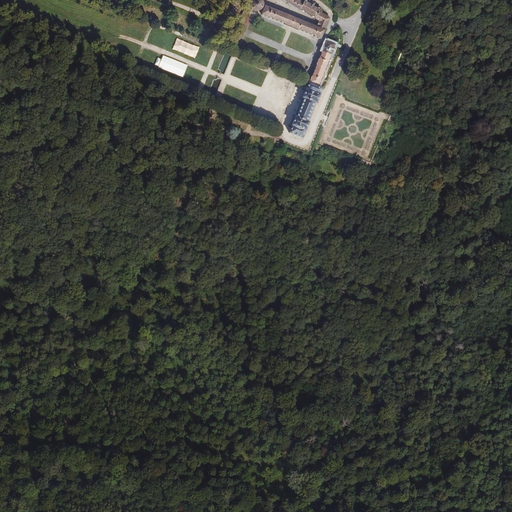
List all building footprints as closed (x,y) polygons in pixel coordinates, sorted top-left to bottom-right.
[(262,8),(262,7),(263,6),(263,5),(263,4),(263,3),(263,2),(263,1),(262,0),(250,0),(250,1),(250,2),(250,3),(249,4),(250,5),(250,6),(250,7),(251,8),(252,9),(253,10),(254,10),(255,11),(256,11),(257,11),(258,11),(259,10),(260,10),(261,9),(261,8),(262,8)] [(305,0),(282,0),(321,20),(327,24),(330,15),(305,0)] [(325,29),(318,26),(267,6),(262,16),(271,20),(271,18),(288,25),(288,27),(297,30),(298,28),(314,35),(313,36),(321,40),(325,29)] [(327,24),(321,20),(318,26),(325,29),(327,24)] [(321,97),(320,96),(323,88),(320,86),(336,45),(327,41),(324,47),(326,48),(322,58),(320,58),(316,67),(318,67),(314,76),(312,75),(310,82),(311,82),(308,90),(306,89),(302,99),(303,101),(297,116),(294,116),(290,126),(292,127),(290,132),(302,137),(305,131),(307,131),(311,122),(309,120),(317,103),(318,104),(321,97)] [(157,71),(162,54),(149,50),(144,68),(157,71)]
